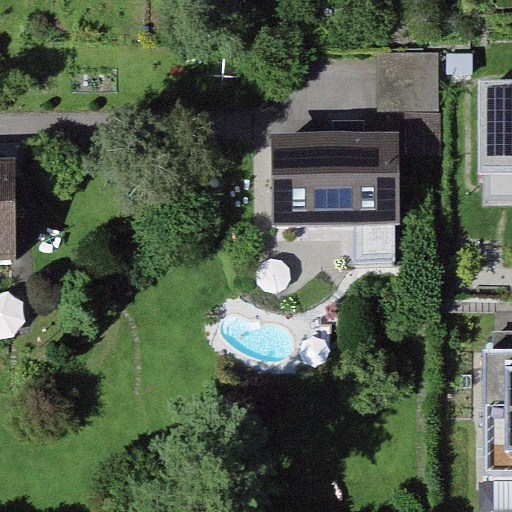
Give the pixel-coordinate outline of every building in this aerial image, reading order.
[(382,54),(382,112),(429,112),(428,54),(382,54)] [(511,86),(478,87),(479,215),(511,214),(511,86)] [(406,148),(274,140),(268,244),(400,251),(406,148)] [(11,161),(0,161),(0,270),(12,270),(11,161)] [(511,360),(481,360),(479,488),(511,488),(511,360)]
